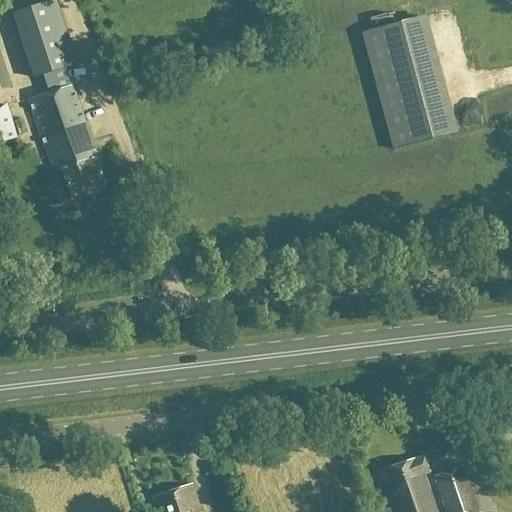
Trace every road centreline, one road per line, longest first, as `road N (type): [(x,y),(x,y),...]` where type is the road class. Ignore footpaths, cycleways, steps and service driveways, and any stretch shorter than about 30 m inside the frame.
road 1 (unclassified): [(0,336),(511,272)]
road 2 (unclassified): [(0,443),(511,382)]
road 3 (primary): [(0,391),(511,330)]
